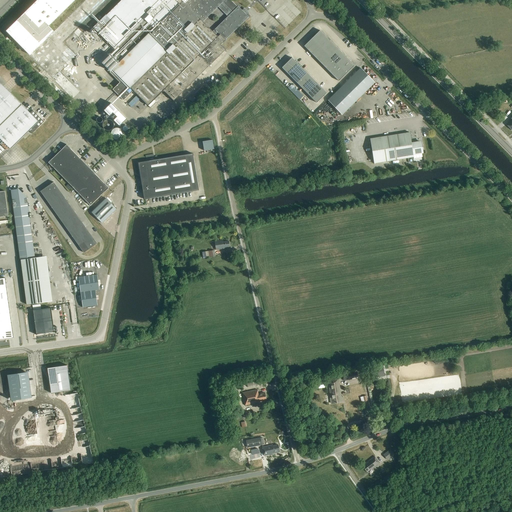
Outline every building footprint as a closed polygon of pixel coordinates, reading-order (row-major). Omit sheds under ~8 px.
[(24,13),(6,31),(31,56),(54,31),(54,32),(49,26),(75,0),(121,0),(106,15),(93,28),(115,50),(110,55),(119,63),(109,72),(120,83),(113,90),(124,101),(133,91),(148,106),(163,91),(174,101),(225,50),(221,46),(220,45),(249,17),(246,15),(242,11),(238,6),(237,7),(230,0),(38,0),(25,13),(24,13)] [(320,31),(304,46),(309,51),(325,36),(320,31)] [(330,41),(325,36),(309,51),(314,56),(330,41)] [(335,46),(330,41),(314,56),(319,61),(335,46)] [(339,51),(335,46),(319,61),(324,66),(339,51)] [(344,56),(339,51),(324,66),(329,71),(344,56)] [(349,61),(344,56),(329,71),(333,76),(349,61)] [(297,83),(302,88),(307,93),(311,98),(316,103),(327,93),(322,88),(317,83),(312,78),(307,73),(292,58),(287,63),(282,68),(297,83)] [(354,66),(349,61),(333,76),(338,81),(354,66)] [(327,100),(342,115),(375,83),(360,68),(327,100)] [(210,86),(214,91),(216,89),(217,90),(222,86),(223,85),(221,83),(221,82),(218,79),(210,86)] [(30,113),(0,83),(0,139),(1,139),(10,149),(29,131),(32,134),(44,122),(33,111),(30,113)] [(289,87),(300,99),(304,95),(293,83),(289,87)] [(119,126),(126,119),(111,103),(104,110),(119,126)] [(413,157),(413,154),(423,152),(421,142),(411,144),(411,139),(412,139),(411,134),(410,134),(409,133),(370,139),(374,164),(413,157)] [(212,140),(202,142),(204,151),(214,149),(212,140)] [(52,159),(48,163),(52,166),(90,206),(105,192),(109,188),(105,184),(95,174),(81,159),(80,159),(70,149),(67,145),(63,149),(52,159)] [(138,163),(144,199),(149,198),(149,199),(199,190),(193,154),(149,161),(138,163)] [(97,243),(53,182),(40,192),(83,253),(97,243)] [(18,190),(12,191),(13,200),(12,200),(20,260),(35,258),(27,198),(19,199),(18,190)] [(0,191),(0,217),(8,216),(5,191),(0,191)] [(102,223),(116,209),(106,198),(91,212),(102,223)] [(223,240),(214,241),(216,250),(230,248),(229,241),(224,242),(223,240)] [(35,258),(20,260),(26,305),(47,302),(41,257),(35,258)] [(97,275),(78,278),(80,293),(95,290),(99,290),(97,275)] [(5,278),(0,278),(0,339),(13,338),(5,278)] [(95,290),(80,293),(83,307),(94,306),(98,305),(95,290)] [(83,307),(79,308),(81,323),(96,321),(94,306),(83,307)] [(50,308),(32,310),(35,334),(53,332),(50,308)] [(67,365),(47,368),(47,372),(48,372),(51,393),(71,390),(67,365)] [(372,379),(385,376),(383,365),(370,368),(372,379)] [(29,370),(8,374),(12,401),(33,397),(29,370)] [(356,372),(351,373),(343,374),(344,381),(352,379),(357,378),(356,372)] [(254,377),(246,379),(247,387),(256,385),(254,377)] [(338,379),(328,381),(331,399),(330,399),(331,404),(342,402),(341,397),(338,379)] [(257,390),(242,393),(245,406),(261,402),(261,401),(266,400),(265,392),(258,394),(257,390)] [(246,440),(247,448),(262,445),(262,443),(263,443),(262,438),(260,438),(246,440)] [(273,445),(262,447),(264,456),(280,452),(278,445),(273,446),(273,445)] [(387,460),(394,454),(390,449),(383,455),(387,460)] [(368,463),(362,467),(367,473),(380,463),(375,456),(367,462),(368,463)]
